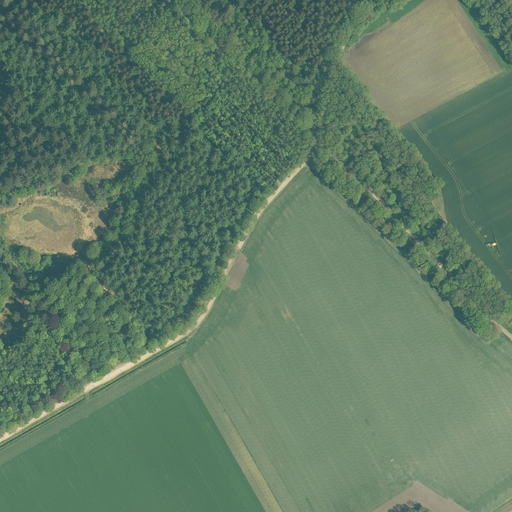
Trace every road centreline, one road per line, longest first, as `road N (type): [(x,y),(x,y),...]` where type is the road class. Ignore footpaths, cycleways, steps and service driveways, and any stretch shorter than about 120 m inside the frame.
road 1 (track): [(326,147),(260,211),(186,334),(0,440)]
road 2 (unclassified): [(511,336),(311,132),(345,43),(383,0)]
road 3 (track): [(311,132),(174,0)]
road 4 (track): [(0,247),(105,379)]
